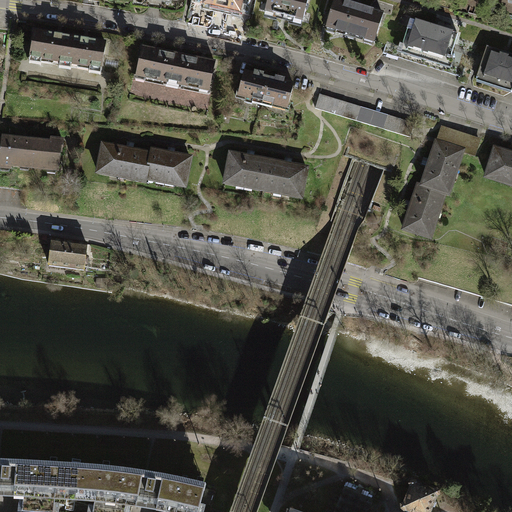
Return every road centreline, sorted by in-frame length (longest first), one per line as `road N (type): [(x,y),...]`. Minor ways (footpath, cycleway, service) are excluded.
road 1 (residential): [(0,3),(236,45),(511,125)]
road 2 (tertiary): [(0,218),(270,264),(511,338)]
road 3 (track): [(0,424),(172,433),(294,454)]
road 4 (track): [(294,454),(385,490),(393,511)]
